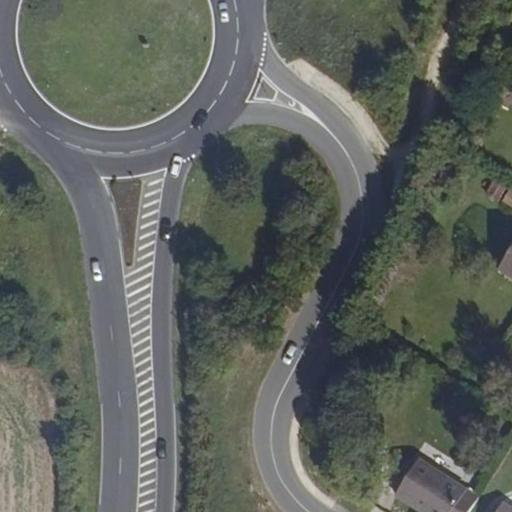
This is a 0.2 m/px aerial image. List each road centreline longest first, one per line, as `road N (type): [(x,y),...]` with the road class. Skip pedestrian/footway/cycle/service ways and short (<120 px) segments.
road 1 (secondary): [(329,132),(360,179),(360,240),(280,397),(273,428),(273,456),(290,498),(308,511)]
road 2 (primary): [(163,511),(163,270),(177,158),(191,130)]
road 3 (primary): [(56,137),(86,187),(101,252),(118,391),(117,511)]
road 4 (primary): [(56,137),(119,154),(148,151),(191,130)]
road 5 (secondary): [(329,132),(256,64),(240,31)]
road 6 (secondary): [(205,117),(273,109),(329,132)]
